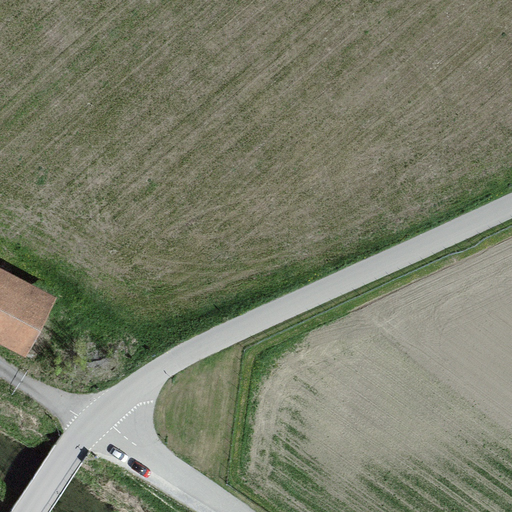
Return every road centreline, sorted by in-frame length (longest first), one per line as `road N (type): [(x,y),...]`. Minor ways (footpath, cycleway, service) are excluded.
road 1 (tertiary): [(101,418),(173,360),(511,203)]
road 2 (unclassified): [(101,418),(237,511)]
